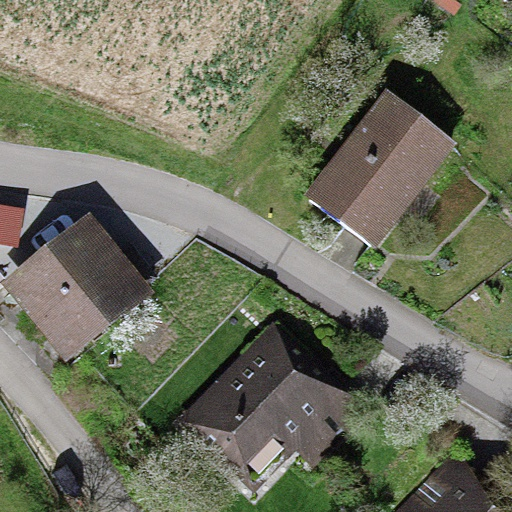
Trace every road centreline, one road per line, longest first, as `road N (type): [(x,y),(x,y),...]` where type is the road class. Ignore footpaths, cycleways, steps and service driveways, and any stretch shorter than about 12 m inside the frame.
road 1 (residential): [(0,165),(153,193),(207,213),(511,391)]
road 2 (residential): [(0,358),(115,511)]
